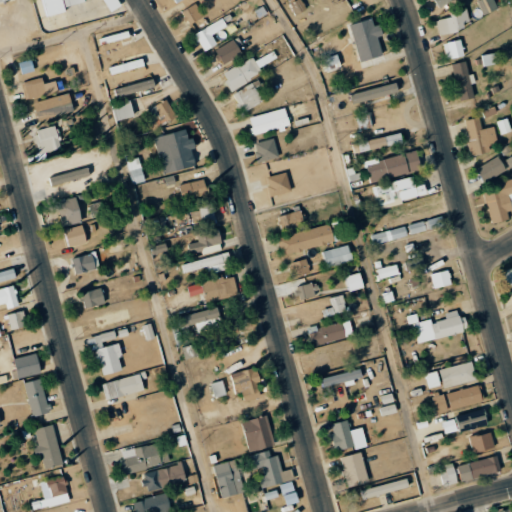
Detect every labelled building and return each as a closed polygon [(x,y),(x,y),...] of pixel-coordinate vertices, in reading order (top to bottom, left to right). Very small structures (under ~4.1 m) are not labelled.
[(43,0),(47,16),(65,12),(64,7),(85,2),(84,0),(43,0)] [(103,0),(110,12),(121,5),(117,0),(103,0)] [(295,15),(306,10),(301,0),(293,0),(289,2),(295,15)] [(433,0),(439,8),(451,0),(433,0)] [(477,0),(482,14),(497,9),(493,0),(477,0)] [(188,24),(203,17),(197,3),(182,10),(188,24)] [(439,35),(464,29),(463,23),(469,21),(466,7),(449,11),(450,17),(436,20),(439,35)] [(203,52),(217,44),(212,35),(227,26),(222,18),(193,34),(203,52)] [(349,25),(360,62),(382,55),(377,37),(382,36),(379,24),(373,26),(371,18),(349,25)] [(443,43),(446,59),(463,56),(460,39),(443,43)] [(221,64),(241,54),(234,40),(214,49),(221,64)] [(498,63),(496,52),(481,55),(483,66),(498,63)] [(257,65),(252,57),(221,74),(230,91),(261,73),(257,66),(257,65)] [(144,67),(142,60),(109,66),(110,73),(144,67)] [(452,63),(458,101),(472,99),(466,61),(452,63)] [(20,83),(25,99),(57,91),(55,80),(43,83),(41,77),(20,83)] [(351,93),(352,101),(397,95),(395,78),(372,82),(373,89),(351,93)] [(114,87),(116,95),(156,88),(155,80),(114,87)] [(252,83),(232,96),(243,113),(263,101),(252,83)] [(34,101),(37,119),(73,112),(69,94),(34,101)] [(115,120),(141,114),(137,98),(111,104),(115,120)] [(175,116),(166,99),(148,109),(158,126),(175,116)] [(357,115),(358,129),(370,128),(369,114),(357,115)] [(463,120),(471,156),(489,152),(488,144),(497,142),(493,126),(481,129),(479,117),(463,120)] [(289,127),(288,119),(250,125),(251,133),(289,127)] [(60,146),(55,125),(34,130),(38,150),(60,146)] [(153,137),(163,174),(195,166),(191,149),(195,148),(192,137),(188,138),(185,129),(153,137)] [(402,142),(400,133),(356,143),(358,152),(402,142)] [(278,158),(274,139),(253,143),(257,162),(278,158)] [(365,162),(369,182),(420,170),(416,150),(365,162)] [(506,171),(499,156),(475,167),(482,182),(506,171)] [(143,182),(139,157),(127,160),(131,184),(143,182)] [(90,175),(87,167),(48,177),(51,186),(90,175)] [(270,197),(291,191),(286,172),(265,177),(270,197)] [(372,186),(376,207),(426,196),(424,184),(415,186),(413,177),(372,186)] [(179,184),(182,200),(208,195),(205,179),(179,184)] [(511,180),(482,187),(490,223),(509,220),(507,211),(511,209),(511,180)] [(82,222),(76,197),(55,202),(61,227),(82,222)] [(201,223),(215,220),(212,204),(198,207),(201,223)] [(281,232),(304,225),(300,210),(277,216),(281,232)] [(174,223),(186,221),(184,212),(172,215),(174,223)] [(410,233),(444,226),(442,217),(408,223),(410,233)] [(277,237),(281,254),(334,242),(329,224),(277,237)] [(68,248),(87,243),(82,225),(64,230),(68,248)] [(189,256),(222,249),(217,228),(196,233),(198,242),(187,244),(189,256)] [(407,238),(405,228),(370,233),(372,243),(407,238)] [(151,247),(153,255),(167,252),(165,243),(151,247)] [(352,260),(347,244),(322,252),(326,268),(352,260)] [(232,267),(228,252),(182,264),(184,273),(207,267),(209,273),(232,267)] [(72,257),(74,273),(99,270),(96,254),(72,257)] [(406,271),(424,267),(421,257),(404,261),(406,271)] [(290,263),(293,277),(309,273),(306,259),(290,263)] [(378,278),(398,275),(397,265),(377,268),(378,278)] [(511,267),(503,271),(509,287),(511,286),(511,267)] [(0,281),(15,278),(12,268),(0,271),(0,281)] [(430,274),(434,289),(452,284),(448,270),(430,274)] [(363,288),(359,273),(345,276),(349,292),(363,288)] [(233,276),(186,285),(189,297),(204,293),(206,302),(238,296),(233,276)] [(315,296),(311,283),(296,287),(299,301),(315,296)] [(0,303),(5,302),(7,309),(19,306),(13,285),(0,288),(0,303)] [(85,309),(105,302),(100,287),(80,294),(85,309)] [(322,309),(323,316),(345,312),(342,295),(330,297),(332,308),(322,309)] [(176,317),(179,328),(195,324),(197,333),(222,327),(217,307),(176,317)] [(415,342),(468,331),(465,317),(459,318),(457,310),(444,313),(446,320),(431,323),(430,319),(418,322),(416,314),(410,315),(415,342)] [(10,329),(25,327),(22,311),(8,314),(10,329)] [(307,330),(310,346),(352,337),(349,322),(307,330)] [(154,338),(151,324),(142,325),(146,340),(154,338)] [(115,339),(114,331),(87,336),(90,350),(102,348),(101,342),(115,339)] [(96,349),(102,376),(122,370),(118,357),(122,356),(119,343),(96,349)] [(182,347),(185,359),(197,356),(194,345),(182,347)] [(40,372),(35,353),(13,359),(18,378),(40,372)] [(476,379),(471,361),(438,370),(443,388),(476,379)] [(352,380),(362,377),(359,368),(321,379),(324,390),(353,381),(352,380)] [(231,373),(235,394),(242,392),(244,401),(259,398),(253,369),(231,373)] [(439,386),(436,371),(424,373),(427,388),(439,386)] [(105,399),(146,391),(142,374),(102,382),(105,399)] [(32,417),(49,412),(40,378),(23,383),(32,417)] [(226,395),(222,380),(210,383),(214,398),(226,395)] [(450,409),(483,400),(479,385),(446,393),(450,409)] [(383,404),(392,402),(391,394),(381,395),(383,404)] [(447,411),(443,394),(431,397),(435,414),(447,411)] [(396,413),(395,404),(379,407),(381,416),(396,413)] [(455,416),(459,432),(487,425),(483,409),(455,416)] [(126,414),(116,415),(116,420),(110,420),(110,426),(127,425),(126,414)] [(249,452),(274,445),(266,415),(241,422),(249,452)] [(444,434),(457,431),(454,419),(441,422),(444,434)] [(361,427),(349,430),(347,420),(329,424),(336,452),(366,445),(361,427)] [(62,465),(52,424),(34,429),(38,445),(32,447),(35,457),(41,456),(44,469),(62,465)] [(469,437),(473,454),(494,448),(490,432),(469,437)] [(125,474),(169,462),(166,449),(157,452),(155,443),(119,452),(125,474)] [(245,456),(248,471),(258,469),(263,487),(290,481),(288,471),(281,472),(277,455),(270,457),(268,451),(245,456)] [(347,487),(368,482),(360,452),(339,457),(347,487)] [(460,481),(500,471),(496,456),(457,465),(460,481)] [(222,499),(244,493),(235,460),(212,466),(222,499)] [(440,466),(445,486),(458,482),(453,463),(440,466)] [(142,473),(145,491),(185,483),(181,465),(142,473)] [(31,502),(33,510),(69,503),(64,476),(39,481),(43,500),(31,502)] [(360,491),(362,499),(408,487),(406,478),(360,491)] [(297,503),(291,482),(279,485),(282,495),(285,506),(297,503)] [(155,511),(168,510),(167,495),(133,500),(134,511),(155,511)]
